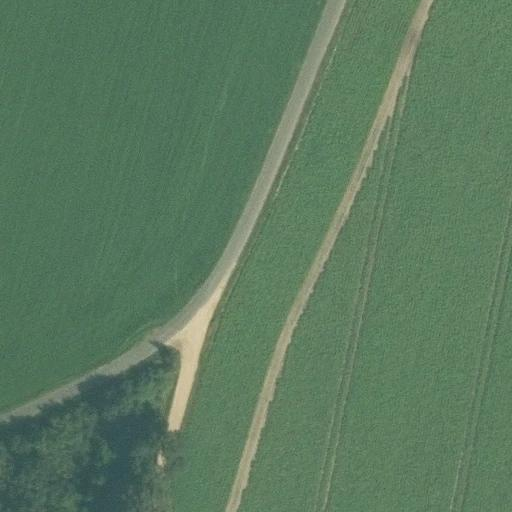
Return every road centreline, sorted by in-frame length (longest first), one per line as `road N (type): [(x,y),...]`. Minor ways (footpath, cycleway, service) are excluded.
road 1 (unclassified): [(0,429),(141,352),(195,310),(227,261),(343,0)]
road 2 (track): [(151,511),(195,310)]
